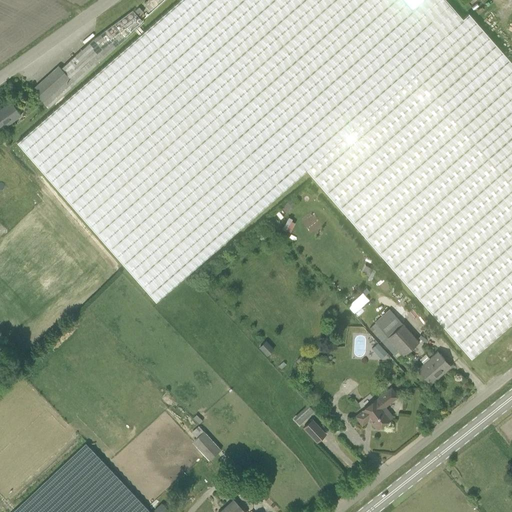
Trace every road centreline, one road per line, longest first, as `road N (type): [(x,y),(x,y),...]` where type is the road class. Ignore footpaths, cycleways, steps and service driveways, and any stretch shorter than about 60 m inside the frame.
road 1 (unclassified): [(337,511),(511,373)]
road 2 (secondary): [(368,511),(511,398)]
road 3 (unclassified): [(0,79),(109,0)]
